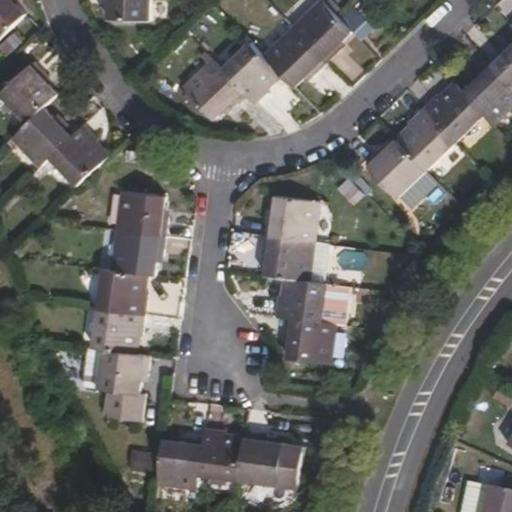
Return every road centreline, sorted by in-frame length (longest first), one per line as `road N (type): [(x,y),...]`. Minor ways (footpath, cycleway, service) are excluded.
road 1 (tertiary): [(511,243),(458,302),(370,511)]
road 2 (residential): [(227,157),(324,132),(469,0)]
road 3 (tertiary): [(397,511),(437,405),(511,291)]
road 4 (residential): [(227,157),(198,390)]
road 5 (residential): [(75,0),(92,49),(140,112),(186,150),(227,157)]
